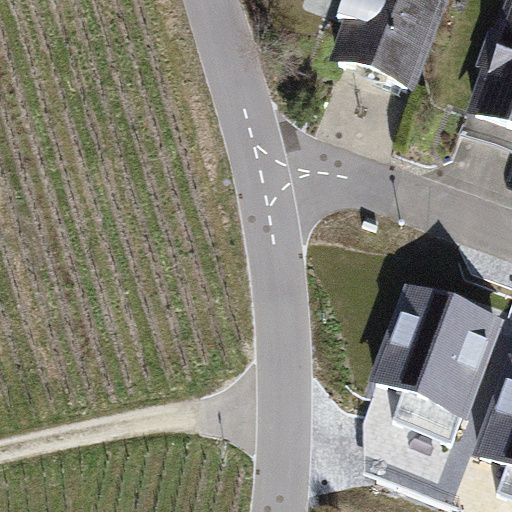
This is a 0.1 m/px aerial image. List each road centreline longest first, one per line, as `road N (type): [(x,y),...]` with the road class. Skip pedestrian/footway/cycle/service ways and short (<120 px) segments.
road 1 (residential): [(255,156),(291,390),(286,511)]
road 2 (track): [(291,390),(0,452)]
road 3 (residential): [(511,248),(255,156)]
road 4 (residential): [(209,0),(255,156)]
